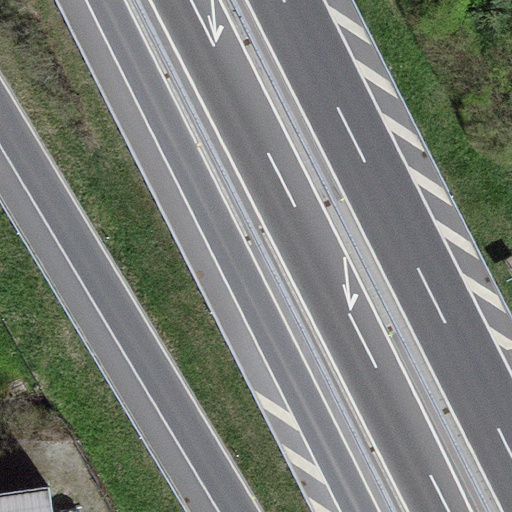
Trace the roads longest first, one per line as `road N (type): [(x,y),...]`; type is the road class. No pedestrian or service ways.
road 1 (trunk): [(105,0),(361,511)]
road 2 (trunk): [(188,0),(434,511)]
road 3 (trunk): [(511,455),(285,0)]
road 4 (trunk): [(0,112),(239,511)]
